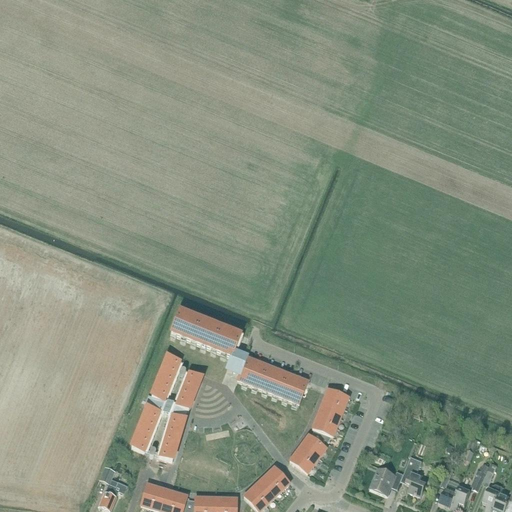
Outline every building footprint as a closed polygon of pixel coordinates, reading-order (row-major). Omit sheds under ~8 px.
[(233,359),(240,341),(179,317),(171,337),(231,361),(227,371),(240,377),(237,384),(298,408),(306,388),(245,364),(244,366),(238,363),(238,361),(233,359)] [(148,410),(132,451),(144,456),(160,417),(168,420),(157,457),(155,457),(155,456),(155,455),(155,454),(154,454),(154,453),(153,453),(152,453),(151,453),(150,454),(150,455),(149,457),(149,458),(149,459),(149,460),(150,460),(150,461),(151,461),(152,461),(153,461),(153,460),(154,460),(154,459),(156,460),(156,461),(172,465),(184,424),(182,424),(186,414),(188,415),(201,383),(186,377),(185,377),(185,376),(185,375),(185,374),(184,374),(184,373),(183,373),(182,373),(181,373),(181,374),(180,374),(180,375),(179,377),(179,378),(179,379),(179,380),(180,381),(181,381),(182,381),(183,381),(184,380),(184,379),(185,379),(173,408),(165,405),(180,367),(180,365),(168,360),(151,401),(149,400),(146,409),(148,410)] [(324,404),(344,412),(348,402),(327,394),(324,404)] [(340,421),(344,412),(324,404),(320,413),(340,421)] [(316,423),(336,431),(340,421),(320,413),(316,423)] [(333,441),(336,431),(316,423),(312,433),(314,433),(331,440),(333,441)] [(394,430),(391,438),(399,441),(402,433),(394,430)] [(314,433),(310,441),(324,452),(331,440),(314,433)] [(326,453),(310,441),(308,440),(302,448),(320,461),(326,453)] [(296,456),(313,469),(320,461),(302,448),(296,456)] [(470,465),(474,456),(467,453),(464,462),(470,465)] [(313,469),(296,456),(289,465),(307,478),(313,469)] [(411,460),(403,479),(409,481),(406,488),(411,490),(409,496),(421,501),(425,489),(419,486),(422,480),(416,478),(422,465),(411,460)] [(489,470),(483,486),(489,489),(497,469),(491,466),(489,470)] [(479,495),(483,486),(489,470),(483,467),(472,492),(479,495)] [(108,487),(98,511),(101,511),(112,511),(119,495),(124,497),(127,489),(112,483),(115,474),(105,470),(99,483),(108,487)] [(455,473),(447,470),(439,489),(446,492),(449,486),(455,473)] [(266,479),(281,495),(289,488),(274,472),(266,479)] [(378,474),(371,491),(388,498),(391,491),(397,493),(403,478),(397,475),(395,481),(378,474)] [(274,502),(281,495),(266,479),(259,486),(274,502)] [(251,493),(266,509),(274,502),(259,486),(251,493)] [(449,511),(450,511),(457,496),(459,490),(449,486),(446,492),(440,508),(449,511)] [(459,490),(457,496),(450,511),(457,511),(458,510),(456,509),(458,506),(466,509),(471,495),(465,492),(467,488),(461,486),(459,490)] [(486,511),(494,511),(501,496),(503,490),(496,487),(490,490),(484,506),(490,508),(489,511),(487,511),(486,511)] [(141,510),(147,511),(150,511),(157,492),(147,489),(141,510)] [(161,511),(167,495),(157,492),(150,511),(161,511)] [(263,511),(266,509),(251,493),(244,500),(254,511),(263,511)] [(172,511),(177,498),(167,495),(161,511),(172,511)] [(511,500),(501,496),(494,511),(507,511),(510,504),(511,504),(511,500)] [(187,501),(177,498),(172,511),(183,511),(186,503),(187,501)] [(204,511),(205,502),(195,502),(195,504),(194,511),(204,511)] [(215,511),(215,503),(205,502),(204,511),(215,511)] [(194,511),(195,504),(186,503),(183,511),(194,511)] [(225,511),(226,503),(215,503),(215,511),(225,511)] [(226,503),(225,511),(236,511),(236,503),(226,503)]
